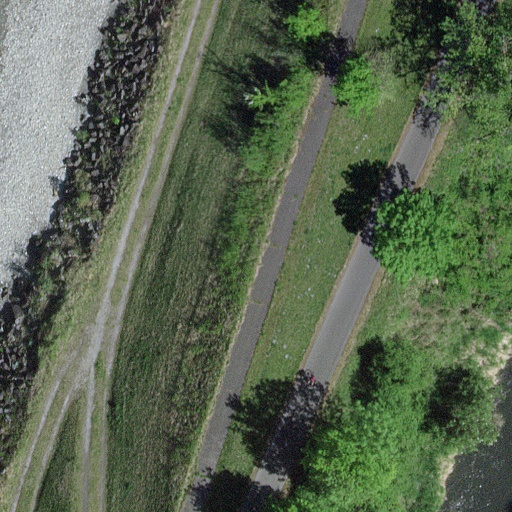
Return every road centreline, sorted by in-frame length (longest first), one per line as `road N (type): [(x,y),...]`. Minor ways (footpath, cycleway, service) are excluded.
road 1 (track): [(262,511),(481,0)]
road 2 (track): [(216,0),(168,153),(32,511)]
road 3 (track): [(121,277),(95,511)]
